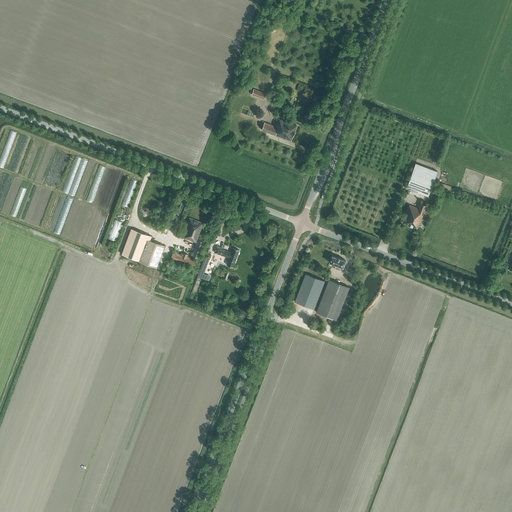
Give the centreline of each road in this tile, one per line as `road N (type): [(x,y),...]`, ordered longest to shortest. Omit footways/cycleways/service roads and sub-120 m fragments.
road 1 (unclassified): [(301,222),(0,107)]
road 2 (tertiary): [(192,511),(301,222)]
road 3 (tertiary): [(301,222),(386,0)]
road 4 (unclassified): [(301,222),(511,303)]
